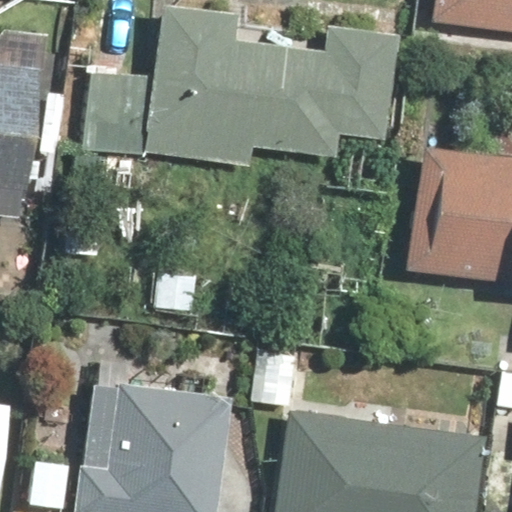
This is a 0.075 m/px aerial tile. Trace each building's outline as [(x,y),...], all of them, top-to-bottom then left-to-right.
[(251,9),(170,0),(168,0),(160,75),(93,68),(84,148),(255,166),(258,144),(346,154),(348,133),(397,138),(409,26),(337,18),(334,43),(248,34),(251,9)] [(511,0),(436,0),(433,30),(511,38),(511,0)] [(61,61),(0,56),(0,171),(53,175),(61,61)] [(409,259),(511,272),(511,147),(426,135),(409,259)] [(0,294),(31,300),(44,224),(0,216),(0,294)] [(299,350),(258,348),(255,403),(295,405),(299,350)] [(220,511),(231,390),(140,383),(142,358),(106,355),(103,380),(91,379),(84,464),(35,460),(30,511),(220,511)] [(0,404),(0,508),(9,510),(26,409),(0,404)] [(281,511),(485,511),(495,429),(294,406),(281,511)]
